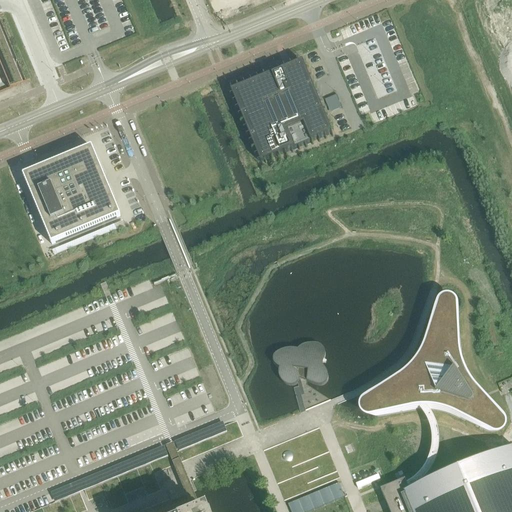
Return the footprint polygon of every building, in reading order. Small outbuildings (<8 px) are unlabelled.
[(0,68),(7,85),(9,89),(23,84),(22,83),(22,82),(0,28),(0,68)] [(266,78),(231,92),(261,164),(332,134),(303,63),(268,77),(266,78)] [(121,217),(92,148),(24,177),(52,245),(121,217)] [(360,406),(359,409),(359,411),(360,412),(360,414),(362,416),(363,417),(365,418),(367,419),(369,420),(371,420),(385,417),(413,410),(419,410),(424,415),(425,418),(427,421),(429,426),(431,431),(431,434),(432,439),(432,444),(432,449),(431,453),(430,458),(428,463),(425,467),(422,472),(419,476),(415,479),(411,482),(407,485),(409,491),(415,488),(420,484),(424,481),(428,475),(431,471),(434,466),(436,460),(438,455),(439,449),(439,443),(439,441),(439,437),(438,431),(436,425),(434,420),(432,415),(428,409),(434,410),(439,411),(446,413),(451,414),(453,415),(458,418),(481,430),(492,436),(494,436),(496,436),(498,436),(500,436),(502,435),(504,433),(506,431),(506,430),(507,427),(507,424),(507,422),(506,420),(504,418),(501,414),(490,402),(476,387),(473,384),(471,380),(469,377),(467,373),(464,366),(463,362),(461,356),(460,350),(460,347),(460,331),(459,311),(458,305),(458,304),(457,302),(456,301),(455,300),(453,299),(452,298),(449,297),(447,297),(446,297),(444,298),(442,298),(440,299),(439,301),(437,303),(435,310),(426,340),(424,347),(422,351),(419,357),(416,361),(414,364),(411,368),(407,371),(404,374),(401,376),(379,391),(369,397),(363,401),(361,402),(360,404),(360,406)] [(299,381),(300,379),(303,380),(307,382),(310,384),(313,385),(315,385),(319,386),(320,386),(321,386),(322,386),(323,386),(324,386),(325,385),(326,384),(327,383),(328,382),(328,381),(328,380),(328,378),(328,376),(328,375),(328,374),(327,372),(326,371),(326,370),(324,368),(324,367),(323,367),(323,366),(323,365),(323,364),(323,362),(324,362),(324,360),(325,360),(325,358),(325,357),(326,355),(325,354),(325,353),(325,352),(325,351),(324,350),(324,349),(323,348),(322,348),(322,347),(321,346),(320,346),(319,345),(317,345),(315,344),(312,344),(309,345),(307,345),(306,345),(304,346),(302,347),(300,348),(300,349),(298,350),(296,350),(294,350),(292,350),(289,350),(287,350),(286,350),(284,351),(282,351),(280,352),(279,353),(277,354),(276,355),(275,356),(274,357),(274,358),(273,358),(273,360),(274,361),(274,362),(275,363),(275,364),(276,365),(277,366),(278,367),(279,368),(280,368),(280,369),(279,370),(279,371),(279,372),(279,373),(279,374),(279,375),(279,376),(280,378),(280,379),(281,380),(281,381),(282,382),(283,383),(284,384),(286,385),(287,385),(289,386),(290,386),(292,386),(293,386),(294,386),(295,386),(296,385),(297,384),(298,383),(299,382),(299,381)] [(511,511),(511,451),(411,494),(409,491),(407,485),(405,481),(381,491),(385,500),(388,509),(389,511),(511,511)] [(341,482),(284,505),(286,511),(314,511),(348,498),(341,482)] [(178,486),(168,490),(172,502),(183,499),(178,486)]
